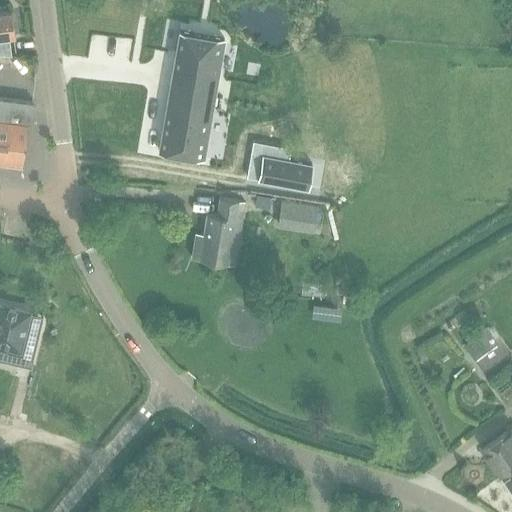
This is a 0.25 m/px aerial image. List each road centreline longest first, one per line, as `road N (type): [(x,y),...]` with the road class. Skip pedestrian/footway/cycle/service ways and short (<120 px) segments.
road 1 (tertiary): [(450,511),(244,437),(167,384)]
road 2 (residential): [(70,217),(48,0)]
road 3 (tertiary): [(167,384),(113,308),(70,217)]
road 4 (unclassified): [(61,511),(167,384)]
